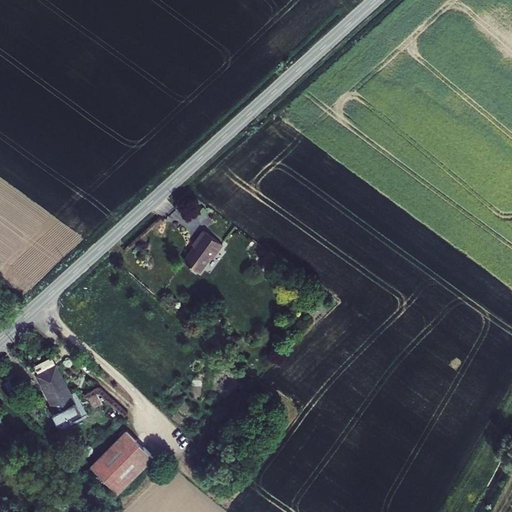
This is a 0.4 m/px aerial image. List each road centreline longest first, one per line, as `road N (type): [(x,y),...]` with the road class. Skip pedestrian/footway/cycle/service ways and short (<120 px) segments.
road 1 (tertiary): [(0,339),(374,0)]
road 2 (unknown): [(38,304),(179,444)]
